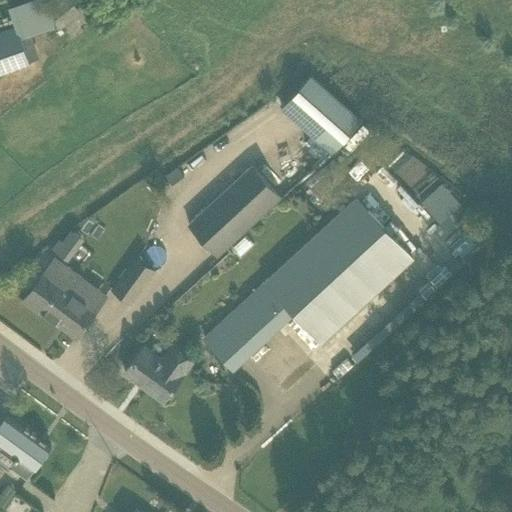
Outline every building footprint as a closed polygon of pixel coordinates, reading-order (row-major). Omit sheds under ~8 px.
[(45,21),(37,0),(32,0),(12,7),(22,36),(49,27),(47,21),(45,21)] [(0,74),(27,64),(14,26),(0,31),(0,74)] [(311,73),(281,106),(331,152),(361,119),(311,73)] [(283,196),(253,164),(188,224),(218,257),(283,196)] [(422,202),(444,223),(465,202),(443,181),(422,202)] [(294,314),(321,342),(414,256),(357,194),(204,337),(235,370),(294,314)] [(71,259),(88,235),(73,225),(56,249),(71,259)] [(151,273),(133,260),(111,291),(129,304),(151,273)] [(95,310),(73,293),(82,282),(53,261),(24,301),(40,313),(41,311),(76,336),(95,310)] [(191,362),(170,346),(162,357),(145,344),(125,372),(164,401),(182,375),(191,362)] [(27,480),(51,447),(45,442),(46,441),(45,441),(42,444),(39,441),(41,438),(40,437),(39,438),(6,414),(0,421),(0,445),(18,458),(11,468),(27,480)]
